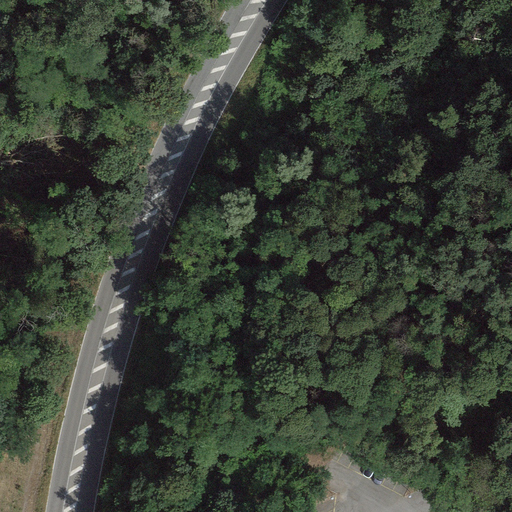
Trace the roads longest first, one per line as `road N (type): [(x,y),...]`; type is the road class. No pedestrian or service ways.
road 1 (secondary): [(86,511),(143,295),(208,120),(282,0)]
road 2 (secondary): [(233,0),(201,51),(119,235),(52,449),(45,511)]
